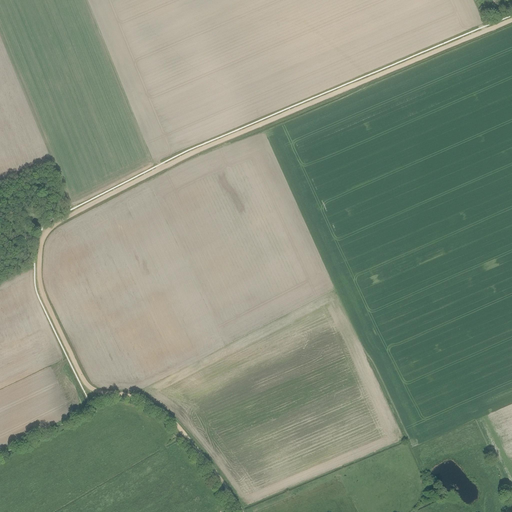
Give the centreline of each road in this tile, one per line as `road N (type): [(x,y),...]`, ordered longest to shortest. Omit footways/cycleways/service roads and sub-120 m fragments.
road 1 (track): [(100,392),(85,382),(41,288),(39,253),(48,230),(185,156),(511,20)]
road 2 (track): [(241,511),(160,410),(100,392)]
